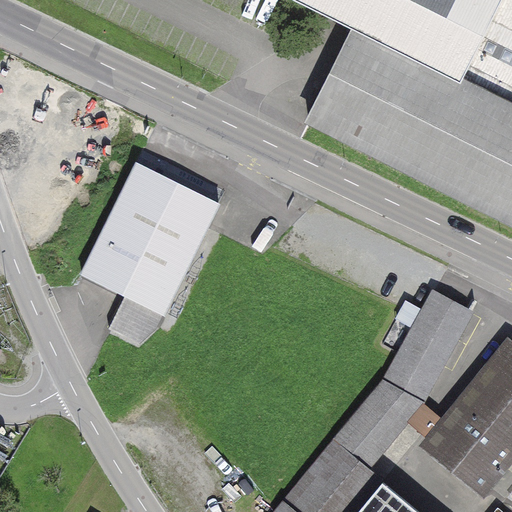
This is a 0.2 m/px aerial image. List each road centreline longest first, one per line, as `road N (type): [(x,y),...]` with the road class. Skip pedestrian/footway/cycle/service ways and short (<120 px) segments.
road 1 (primary): [(0,13),(511,258)]
road 2 (tertiary): [(68,378),(0,206)]
road 3 (tertiary): [(151,511),(68,378)]
